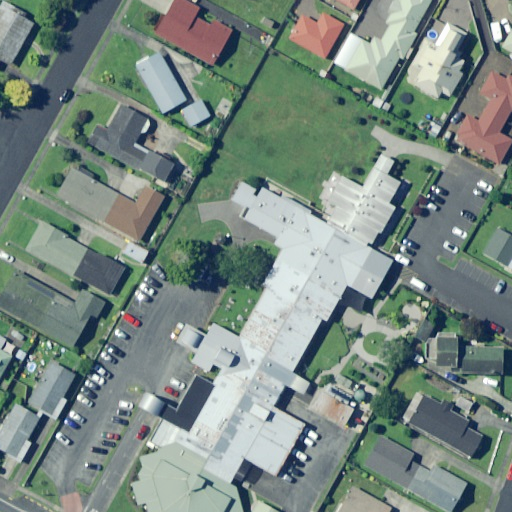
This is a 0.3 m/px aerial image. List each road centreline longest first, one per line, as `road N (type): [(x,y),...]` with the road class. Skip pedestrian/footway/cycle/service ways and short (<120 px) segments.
road 1 (residential): [(23,145),(105,0)]
road 2 (unknown): [(309,511),(337,440),(296,405)]
